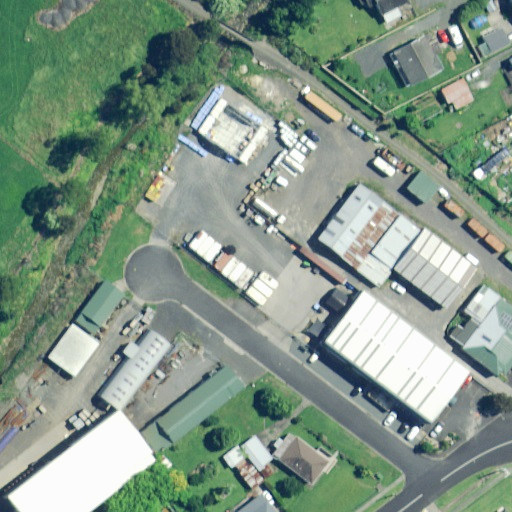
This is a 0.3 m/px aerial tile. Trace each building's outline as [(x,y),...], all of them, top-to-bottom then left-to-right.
[(404,0),(362,0),(367,9),(375,5),(385,25),(410,12),(404,0)] [(511,43),(511,40),(505,27),(483,38),(485,43),(478,47),(483,57),(511,43)] [(391,49),(383,35),(373,40),(380,54),(391,49)] [(438,72),(423,39),(389,54),(404,88),(438,72)] [(475,62),(466,45),(444,56),(453,73),(475,62)] [(473,100),(462,79),(440,91),(447,104),(451,102),(456,110),(473,100)] [(406,98),(402,89),(392,93),(396,102),(406,98)] [(278,165),(300,138),(279,121),(257,148),(255,146),(239,167),(262,185),(278,165)] [(424,225),(361,179),(317,238),(380,285),(395,266),(424,225)] [(198,231),(186,222),(172,241),(183,250),(214,273),(242,294),(263,311),(279,290),(272,285),(280,275),(265,264),(257,274),(256,275),(229,254),(198,231)] [(395,266),(453,306),(482,265),(424,225),(395,266)] [(101,281),(77,320),(96,333),(121,294),(101,281)] [(466,374),(364,292),(322,344),(423,426),(466,374)] [(511,305),(497,296),(490,307),(460,352),(503,380),(511,366),(511,305)] [(98,344),(71,325),(47,358),(73,377),(98,344)] [(171,341),(152,326),(97,395),(117,410),(171,341)] [(222,370),(140,431),(156,453),(238,392),(222,370)] [(4,497),(16,511),(84,511),(153,458),(115,410),(4,497)] [(327,462),(289,433),(282,443),(278,440),(273,446),(277,449),(271,456),(310,485),(327,462)] [(272,459),(255,436),(240,447),(258,470),(272,459)] [(240,447),(238,444),(224,455),(251,490),(265,479),(258,470),(240,447)] [(273,511),(261,495),(237,511),(273,511)]
